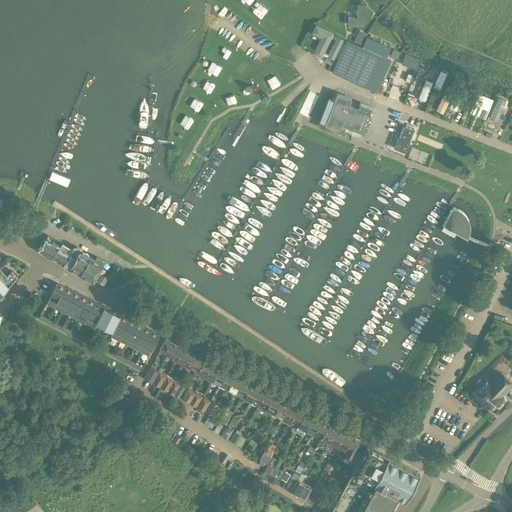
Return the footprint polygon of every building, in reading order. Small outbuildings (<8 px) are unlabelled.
[(260,0),(252,9),(260,16),(270,5),(265,0),(260,0)] [(358,16),(349,16),(348,24),(365,24),(366,3),(358,2),(358,16)] [(345,36),(316,22),(305,44),(314,48),(311,53),(324,59),(327,53),(335,57),(345,36)] [(355,40),(361,43),(366,31),(360,28),(355,40)] [(347,40),(332,72),(365,87),(376,92),(391,60),(347,40)] [(405,52),(402,63),(415,67),(419,57),(405,52)] [(207,71),(217,75),(222,65),(212,61),(207,71)] [(421,77),(418,86),(422,87),(419,97),(427,99),(432,80),(421,77)] [(206,89),(211,82),(205,78),(200,85),(206,89)] [(444,112),(452,94),(445,91),(436,108),(444,112)] [(229,103),(240,101),(238,92),(227,94),(229,103)] [(328,97),(319,121),(325,123),(339,129),(341,123),(350,127),(362,132),(364,133),(372,114),(369,112),(371,106),(360,102),(359,105),(358,105),(349,102),(351,98),(349,97),(337,92),(334,100),(334,99),(328,97)] [(461,95),(454,93),(451,107),(458,108),(461,95)] [(197,108),(202,100),(193,95),(188,103),(197,108)] [(179,122),(187,128),(193,120),(186,114),(179,122)] [(403,123),(394,146),(406,151),(414,128),(403,123)] [(458,209),(452,208),(440,229),(454,237),(456,233),(467,239),(467,238),(469,235),(469,231),(469,226),(469,223),(468,219),(466,216),(463,212),(458,209)] [(50,257),(57,245),(45,238),(38,250),(50,257)] [(57,245),(50,257),(63,263),(69,252),(72,248),(61,242),(59,246),(57,245)] [(75,255),(69,252),(63,263),(69,267),(69,268),(79,273),(89,255),(79,249),(75,255)] [(89,255),(79,273),(94,281),(97,275),(99,276),(100,273),(98,272),(99,270),(103,263),(89,255)] [(0,267),(0,297),(5,293),(4,291),(17,276),(12,270),(6,275),(0,267)] [(99,276),(97,279),(103,282),(106,276),(100,273),(99,276)] [(50,297),(46,303),(54,307),(64,286),(56,282),(48,296),(50,297)] [(64,286),(54,307),(61,310),(72,290),(64,286)] [(72,290),(61,310),(61,311),(69,314),(79,294),(72,290)] [(79,294),(69,314),(70,315),(76,318),(87,297),(80,294),(79,294)] [(87,297),(76,318),(77,319),(84,322),(94,301),(88,298),(87,297)] [(94,301),(84,322),(85,323),(91,326),(95,319),(102,305),(96,302),(94,301)] [(102,305),(95,319),(96,320),(95,321),(96,321),(103,326),(111,330),(112,330),(113,328),(114,329),(121,315),(119,314),(120,314),(112,310),(104,306),(103,306),(102,305)] [(114,329),(111,336),(116,339),(118,339),(128,319),(127,318),(121,315),(114,329)] [(128,319),(118,339),(124,343),(125,343),(136,322),(135,322),(128,319)] [(136,322),(125,343),(132,347),(133,347),(143,326),(136,322)] [(143,326),(133,347),(140,351),(151,330),(143,326)] [(151,330),(140,351),(148,355),(152,348),(159,334),(151,330)] [(169,353),(175,342),(166,337),(160,349),(158,353),(160,354),(162,350),(169,353)] [(175,342),(169,353),(173,356),(172,358),(174,360),(176,357),(182,346),(175,342)] [(176,357),(174,360),(182,364),(184,361),(190,350),(182,346),(176,357)] [(197,354),(190,350),(184,361),(187,363),(185,368),(187,370),(190,365),(197,354)] [(204,358),(197,354),(190,365),(198,369),(204,358)] [(204,358),(198,369),(206,374),(212,362),(204,358)] [(212,362),(206,374),(214,378),(220,366),(212,362)] [(150,365),(144,378),(152,382),(159,370),(151,366),(150,365)] [(228,370),(220,366),(214,378),(222,382),(228,370)] [(159,370),(152,382),(160,387),(167,374),(159,370)] [(235,374),(228,370),(222,382),(229,386),(235,374)] [(511,382),(499,370),(489,381),(486,381),(484,384),(484,387),(481,389),(478,390),(476,392),(476,394),(475,395),(487,406),(493,400),(496,403),(503,396),(500,394),(511,382)] [(167,374),(160,387),(167,391),(174,378),(167,374)] [(243,378),(235,374),(229,386),(236,390),(243,378)] [(174,378),(167,391),(173,394),(174,393),(180,382),(174,378)] [(243,378),(236,390),(245,395),(251,383),(243,378)] [(174,393),(179,396),(185,385),(180,382),(174,393)] [(251,383),(245,395),(252,399),(258,386),(251,383)] [(252,399),(258,402),(259,403),(265,390),(258,386),(252,399)] [(188,387),(182,398),(188,402),(195,391),(188,387)] [(259,403),(258,402),(256,407),(260,409),(262,404),(266,407),(273,394),(265,390),(259,403)] [(195,391),(189,402),(195,406),(202,395),(195,391)] [(266,407),(274,411),(280,398),(273,394),(266,407)] [(204,396),(198,406),(204,410),(210,399),(204,396)] [(274,411),(271,415),(274,417),(276,412),(282,415),(279,420),(280,420),(290,403),(280,398),(274,411)] [(206,410),(205,411),(212,415),(218,403),(211,400),(206,410)] [(299,408),(290,403),(280,420),(282,421),(284,417),(289,419),(288,423),(290,424),(299,408)] [(232,410),(226,407),(219,419),(225,423),(232,410)] [(307,412),(299,408),(290,424),(293,425),(291,430),(296,432),(307,412)] [(307,412),(296,432),(302,434),(303,432),(305,428),(307,429),(313,416),(307,412)] [(234,415),(229,425),(235,427),(240,418),(242,413),(234,415)] [(305,428),(303,432),(306,434),(308,430),(313,432),(320,419),(313,416),(307,429),(305,428)] [(327,423),(320,419),(313,432),(320,436),(327,423)] [(240,422),(236,429),(241,432),(245,424),(240,422)] [(327,423),(320,436),(321,436),(317,445),(323,448),(335,427),(327,423)] [(226,425),(220,435),(227,440),(234,429),(226,425)] [(342,431),(335,427),(323,448),(332,453),(336,444),(335,444),(342,431)] [(263,432),(255,428),(251,437),(255,439),(258,441),(263,432)] [(350,435),(342,431),(335,444),(336,444),(343,448),(344,448),(350,435)] [(344,448),(343,448),(340,455),(351,461),(356,450),(361,441),(350,435),(344,448)] [(361,441),(356,450),(362,453),(366,444),(361,441)] [(267,443),(259,458),(267,462),(276,446),(270,443),(270,444),(267,443)] [(405,499),(419,473),(387,455),(387,456),(366,444),(362,453),(329,511),(390,511),(399,496),(405,499)] [(273,456),(269,464),(275,467),(278,461),(279,460),(273,456)] [(272,472),(275,467),(269,464),(266,469),(263,476),(269,479),(270,477),(272,472)] [(278,481),(284,470),(276,466),(273,473),(270,477),(278,481)] [(285,471),(282,478),(286,481),(290,473),(285,471)] [(305,483),(304,483),(297,479),(290,491),(297,495),(298,496),(305,483)] [(317,479),(312,487),(312,489),(317,492),(323,483),(317,479)] [(175,488),(180,493),(186,487),(180,482),(175,488)] [(298,496),(299,496),(305,500),(310,492),(312,489),(312,487),(306,484),(305,483),(298,496)] [(0,511),(44,511),(25,485),(0,502),(0,511)] [(310,492),(305,500),(312,504),(317,496),(310,492)]
